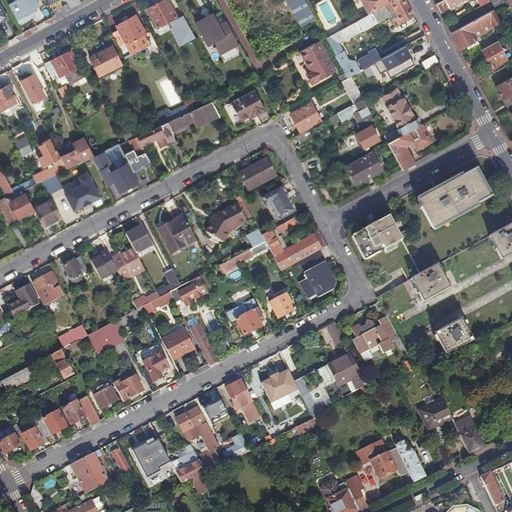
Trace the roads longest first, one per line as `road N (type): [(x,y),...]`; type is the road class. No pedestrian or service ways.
road 1 (residential): [(0,276),(269,134),(280,139),(326,224)]
road 2 (residential): [(6,485),(351,303),(358,289)]
road 3 (residential): [(492,134),(326,224)]
road 4 (residential): [(419,0),(492,134)]
road 5 (residential): [(379,511),(511,445)]
road 6 (residential): [(0,60),(111,0)]
